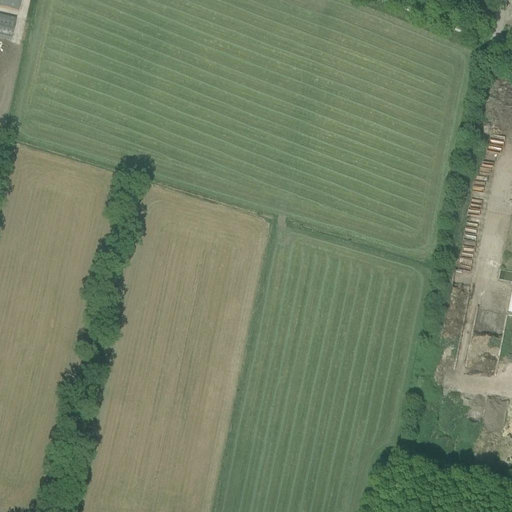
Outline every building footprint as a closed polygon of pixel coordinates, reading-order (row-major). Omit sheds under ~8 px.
[(0,0),(0,9),(15,13),(18,0),(0,0)] [(0,40),(9,43),(14,20),(0,16),(0,40)] [(463,207),(474,210),(479,189),(469,186),(463,207)] [(461,217),(456,252),(467,254),(473,219),(461,217)] [(492,373),(503,375),(506,358),(501,357),(500,362),(494,361),(492,373)]
